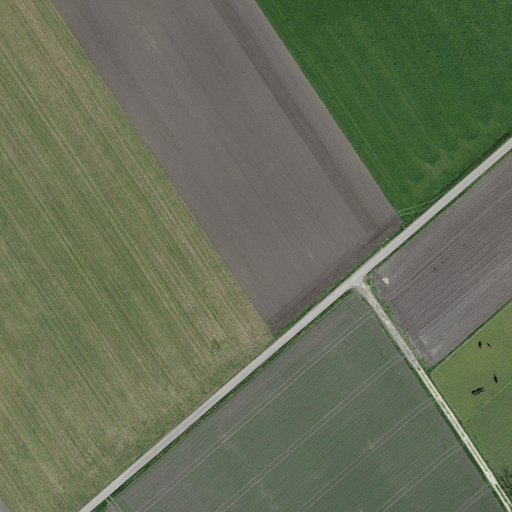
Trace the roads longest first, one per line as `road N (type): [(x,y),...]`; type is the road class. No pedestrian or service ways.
road 1 (track): [(511,143),(82,511)]
road 2 (track): [(356,276),(506,511)]
